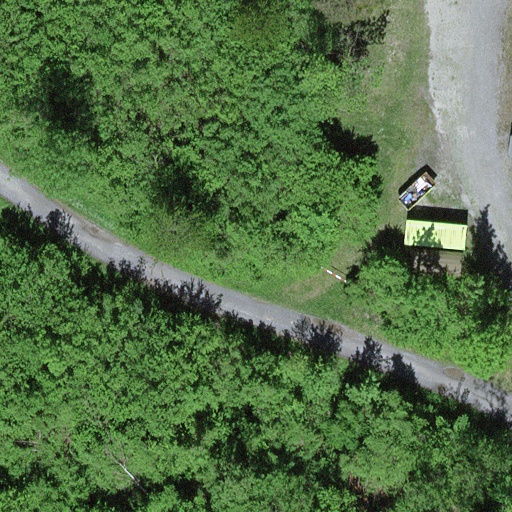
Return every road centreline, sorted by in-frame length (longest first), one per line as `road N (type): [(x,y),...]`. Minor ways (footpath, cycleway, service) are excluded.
road 1 (track): [(0,171),(66,220),(198,289),(511,411)]
road 2 (track): [(511,240),(488,70),(503,0)]
